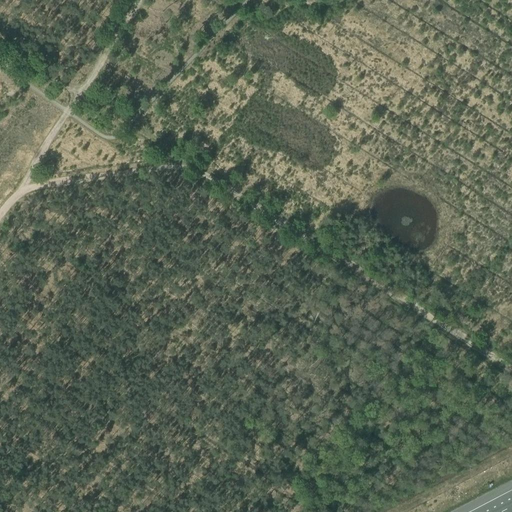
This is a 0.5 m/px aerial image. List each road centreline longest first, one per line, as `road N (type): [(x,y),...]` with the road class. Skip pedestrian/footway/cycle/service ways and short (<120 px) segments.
road 1 (track): [(19,188),(187,163),(511,367)]
road 2 (track): [(140,0),(69,112)]
